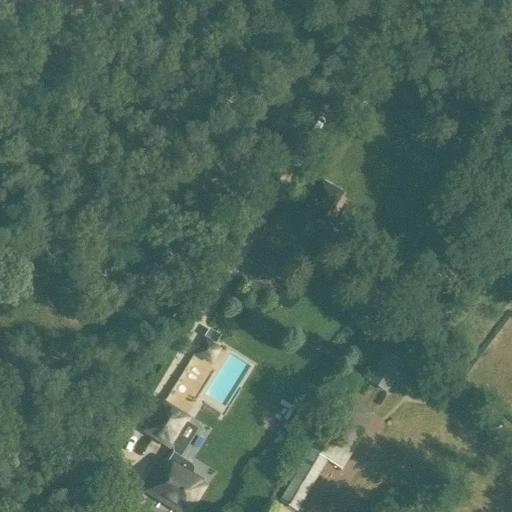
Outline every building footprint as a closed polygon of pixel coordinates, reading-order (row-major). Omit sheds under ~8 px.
[(337,84),(326,101),(351,117),(362,100),(337,84)] [(325,223),(342,195),(320,181),(304,209),(325,223)] [(207,329),(203,336),(215,343),(219,337),(207,329)] [(386,394),(403,365),(384,354),(367,383),(386,394)] [(181,511),(186,511),(202,488),(200,487),(204,481),(193,474),(194,470),(194,468),(189,464),(179,458),(180,453),(179,449),(178,445),(173,438),(185,420),(163,407),(147,432),(172,447),(173,455),(150,492),(164,501),(164,504),(170,507),(172,506),(181,511)] [(333,413),(320,435),(281,502),(296,511),(325,461),(341,470),(364,431),(333,413)]
